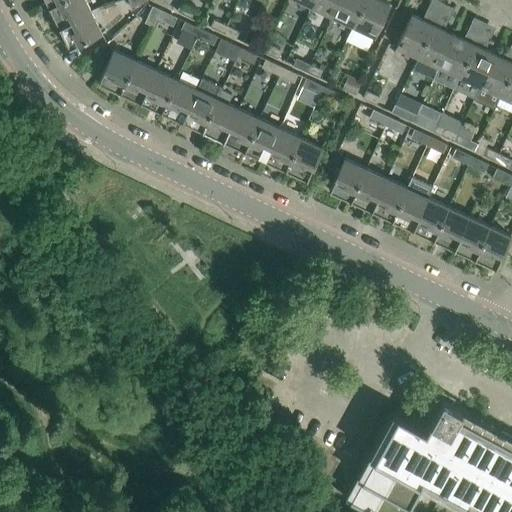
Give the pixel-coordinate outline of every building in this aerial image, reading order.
[(91,11),(84,0),(59,0),(47,6),(58,27),(91,11)] [(332,16),(339,0),(314,0),(311,6),(332,16)] [(353,26),(364,0),(339,0),(332,16),(353,26)] [(389,3),(382,0),(364,0),(353,26),(373,35),(389,3)] [(157,17),(161,9),(152,5),(145,21),(153,25),(157,17)] [(198,11),(185,5),(182,12),(194,18),(198,11)] [(173,25),(177,16),(161,9),(157,17),(173,25)] [(101,31),(91,11),(58,27),(68,47),(101,31)] [(417,56),(433,24),(411,13),(396,46),(417,56)] [(224,32),(227,25),(214,19),(211,26),(224,32)] [(197,37),(201,28),(185,20),(181,29),(197,37)] [(453,33),(433,24),(417,56),(438,66),(453,33)] [(240,31),(227,25),(224,32),(237,38),(240,31)] [(218,36),(201,28),(197,37),(214,44),(218,36)] [(438,66),(432,78),(453,88),(474,43),(453,33),(438,66)] [(238,56),(242,47),(221,37),(214,51),(236,61),(238,56)] [(265,52),(269,45),(255,39),(252,46),(265,52)] [(474,43),(453,88),(474,98),(495,53),(474,43)] [(282,51),(269,45),(265,52),(278,58),(282,51)] [(258,55),(242,47),(238,56),(254,63),(258,55)] [(119,91),(134,59),(113,49),(97,81),(119,91)] [(511,69),(511,60),(495,53),(474,98),(494,108),(500,95),(511,69)] [(307,72),(310,65),(297,58),(294,66),(307,72)] [(139,101),(155,68),(134,59),(119,91),(139,101)] [(278,75),(282,66),(267,59),(263,67),(278,75)] [(323,71),(310,65),(307,72),(320,78),(323,71)] [(299,74),(282,66),(278,75),(295,83),(299,74)] [(160,111),(175,78),(155,68),(139,101),(160,111)] [(511,69),(500,95),(511,100),(511,69)] [(201,130),(222,86),(202,77),(197,88),(196,88),(180,120),(201,130)] [(180,120),(196,88),(175,78),(160,111),(180,120)] [(319,94),(323,86),(307,78),(303,87),(319,94)] [(345,81),(342,88),(355,94),(358,88),(345,81)] [(223,140),(238,107),(228,103),(232,94),(222,89),(223,87),(222,86),(201,130),(223,140)] [(335,102),(339,93),(323,86),(319,94),(335,102)] [(378,97),(365,90),(362,98),(375,104),(378,97)] [(400,92),(390,111),(411,121),(415,114),(421,102),(400,92)] [(243,150),(259,117),(238,107),(223,140),(243,150)] [(384,125),(388,116),(372,109),(368,117),(384,125)] [(443,111),(433,132),(453,141),(456,133),(463,121),(443,111)] [(427,120),(415,114),(411,121),(424,127),(427,120)] [(404,124),(388,116),(384,125),(400,132),(404,124)] [(264,159),(279,126),(259,117),(243,150),(264,159)] [(285,169),(300,136),(279,126),(264,159),(285,169)] [(426,145),(430,136),(413,128),(409,137),(426,145)] [(470,139),(456,133),(453,141),(466,147),(470,139)] [(321,146),(300,136),(285,169),(306,179),(321,146)] [(446,144),(438,140),(430,136),(426,145),(442,152),(446,144)] [(494,160),(498,153),(485,147),(481,154),(494,160)] [(466,164),(470,155),(454,148),(450,156),(466,164)] [(511,159),(498,153),(494,160),(507,166),(511,159)] [(487,163),(479,159),(470,155),(466,164),(483,172),(487,163)] [(350,200),(365,167),(344,157),(328,189),(350,200)] [(371,209),(386,176),(365,167),(350,200),(371,209)] [(511,177),(511,175),(504,171),(495,167),(491,176),(509,184),(511,177)] [(391,219),(407,186),(386,176),(371,209),(391,219)] [(412,228),(427,196),(407,186),(391,219),(412,228)] [(433,238),(448,205),(427,196),(412,228),(433,238)] [(453,248),(469,215),(448,205),(433,238),(453,248)] [(474,257),(489,225),(469,215),(453,248),(474,257)] [(495,267),(511,235),(489,225),(474,257),(495,267)] [(511,511),(511,437),(484,422),(442,399),(425,430),(397,415),(350,500),(370,511),(404,511),(417,487),(422,479),(482,511),(511,511)]
